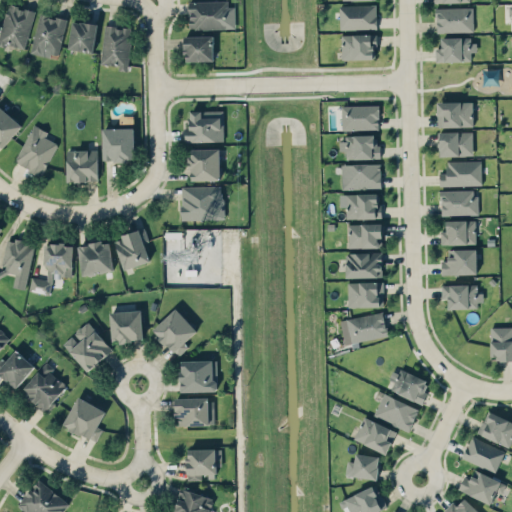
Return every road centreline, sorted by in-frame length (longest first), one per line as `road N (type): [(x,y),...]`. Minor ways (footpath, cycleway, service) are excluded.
road 1 (residential): [(404,0),(413,312),(424,346),(465,383)]
road 2 (residential): [(0,419),(62,464),(141,484),(137,384)]
road 3 (residential): [(157,85),(406,81)]
road 4 (residential): [(155,1),(158,173),(148,196)]
road 5 (residential): [(148,196),(125,210),(40,208),(0,183)]
